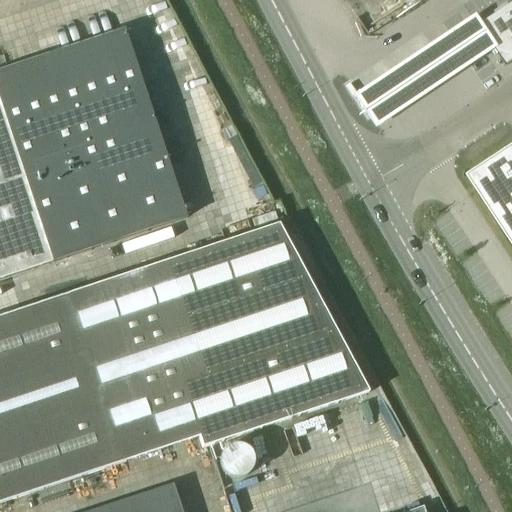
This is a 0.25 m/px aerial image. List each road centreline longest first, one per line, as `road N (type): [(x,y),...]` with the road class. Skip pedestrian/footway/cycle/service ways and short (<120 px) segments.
road 1 (secondary): [(511,419),(368,181)]
road 2 (secondary): [(368,181),(270,0)]
road 3 (unclassified): [(511,289),(424,152)]
